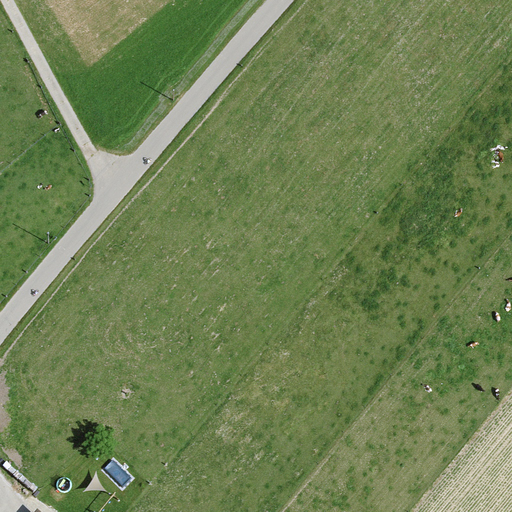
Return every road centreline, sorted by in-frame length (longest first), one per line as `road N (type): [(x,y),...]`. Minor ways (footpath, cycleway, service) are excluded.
road 1 (tertiary): [(278,0),(0,332)]
road 2 (track): [(9,0),(113,194)]
